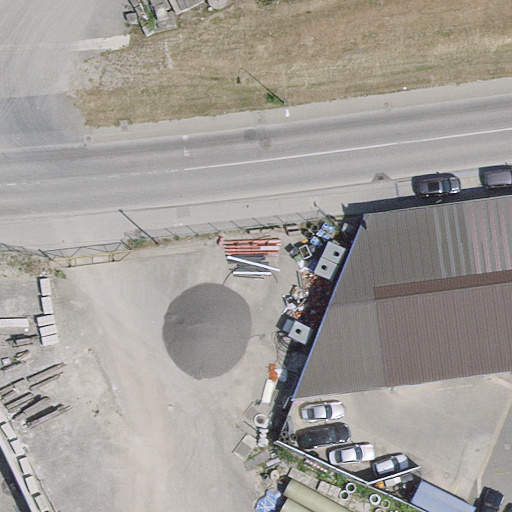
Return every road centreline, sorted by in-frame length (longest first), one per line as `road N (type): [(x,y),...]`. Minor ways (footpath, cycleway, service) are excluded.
road 1 (secondary): [(0,187),(511,128)]
road 2 (track): [(19,186),(21,66),(63,0)]
